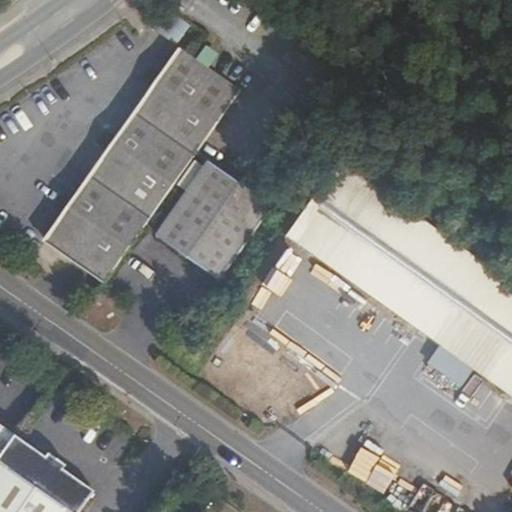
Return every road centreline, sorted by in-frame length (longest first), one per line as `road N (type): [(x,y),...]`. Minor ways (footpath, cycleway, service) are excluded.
road 1 (unclassified): [(323,511),(0,288)]
road 2 (secondary): [(0,79),(111,0)]
